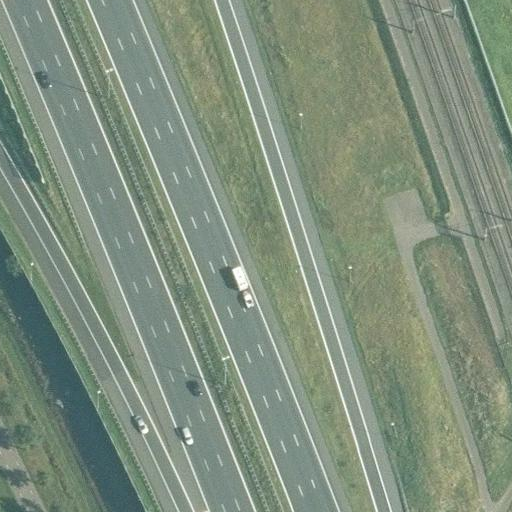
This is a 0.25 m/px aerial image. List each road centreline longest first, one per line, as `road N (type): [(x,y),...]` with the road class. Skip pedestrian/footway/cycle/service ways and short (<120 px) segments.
road 1 (motorway): [(309,511),(101,0)]
road 2 (motorway): [(18,0),(226,511)]
road 3 (motorway): [(382,511),(219,0)]
road 4 (motorway): [(0,157),(185,511)]
